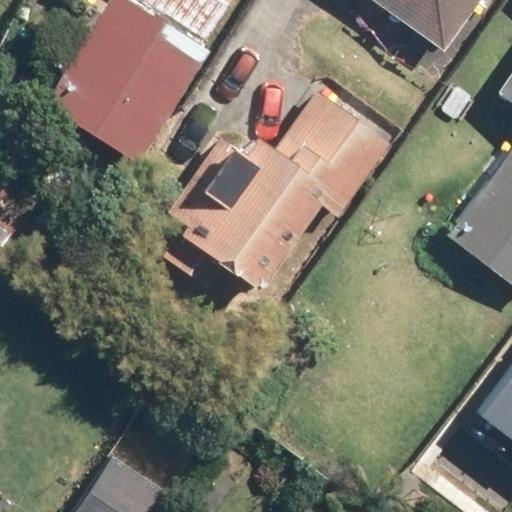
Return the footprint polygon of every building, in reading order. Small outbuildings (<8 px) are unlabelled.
[(93,0),(39,87),(139,150),(233,0),(93,0)] [(385,0),(449,43),(478,0),(385,0)] [(511,91),(511,66),(500,83),(511,91)] [(166,216),(258,280),(319,195),(339,208),(385,137),(317,94),(279,152),(234,120),(166,216)] [(511,157),(455,228),(511,274),(511,157)] [(511,347),(474,397),(511,426),(511,347)] [(84,511),(136,511),(144,499),(104,477),(84,511)]
